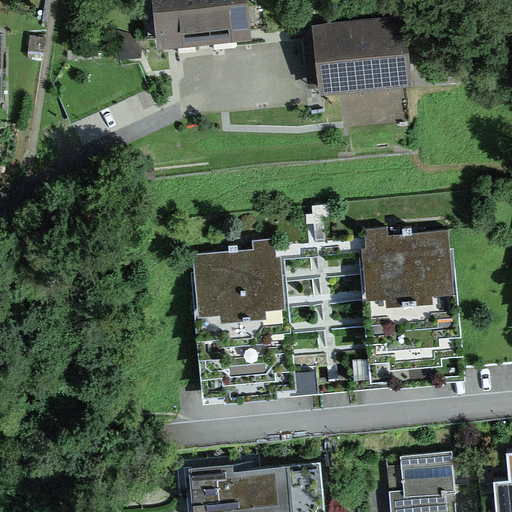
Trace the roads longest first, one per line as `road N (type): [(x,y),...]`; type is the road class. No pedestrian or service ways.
road 1 (residential): [(511,402),(181,434)]
road 2 (residential): [(0,200),(182,112),(284,90)]
